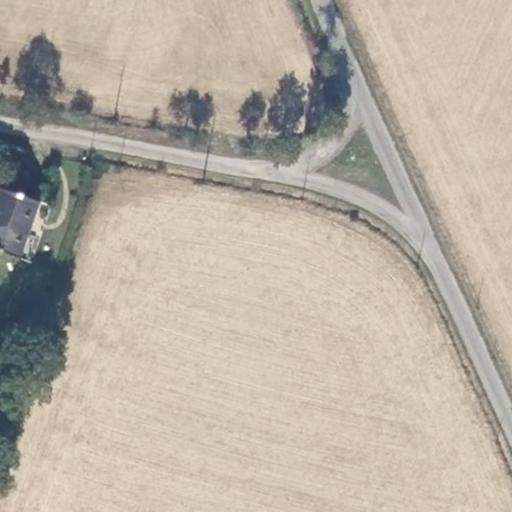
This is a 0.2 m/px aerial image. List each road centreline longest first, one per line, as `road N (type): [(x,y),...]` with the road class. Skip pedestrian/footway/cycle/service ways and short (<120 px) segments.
road 1 (unclassified): [(302,172),(0,124)]
road 2 (unclassified): [(511,422),(428,236)]
road 3 (unclassified): [(428,236),(361,88)]
road 4 (unclassified): [(428,236),(302,172)]
